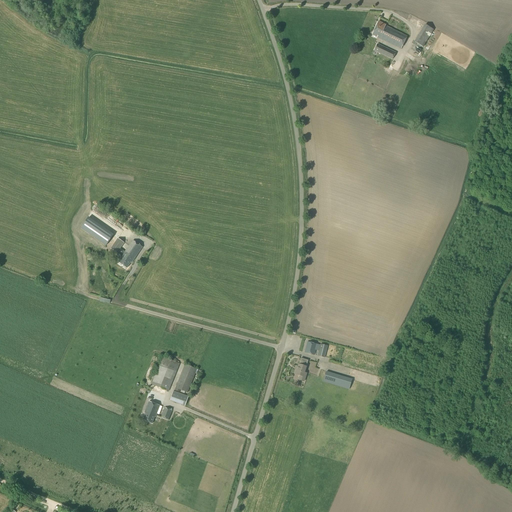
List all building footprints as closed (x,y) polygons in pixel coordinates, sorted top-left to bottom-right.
[(401,49),(407,36),(385,25),(378,21),(372,35),(401,49)] [(423,47),(433,30),(425,25),(414,42),(423,47)] [(392,60),(395,53),(377,44),(374,51),(392,60)] [(109,232),(101,243),(106,246),(113,235),(109,232)] [(124,252),(120,249),(124,243),(117,238),(110,249),(122,257),(118,262),(127,268),(130,263),(131,263),(142,247),(132,240),(124,252)] [(317,344),(307,342),(304,353),(314,355),(317,344)] [(327,346),(320,344),(317,356),(324,358),(327,346)] [(378,361),(382,349),(365,344),(364,346),(360,345),(357,354),(378,361)] [(151,385),(168,391),(179,363),(162,357),(159,366),(151,385)] [(304,372),(308,360),(300,358),(298,364),(297,364),(294,374),(299,376),(298,380),(303,382),(306,373),(304,372)] [(355,370),(374,374),(376,368),(371,367),(371,365),(367,364),(368,363),(357,361),(355,370)] [(187,392),(196,369),(185,364),(174,390),(179,392),(180,390),(187,392)] [(351,390),(367,393),(369,385),(353,381),(351,390)] [(185,406),(188,396),(173,391),(170,401),(185,406)] [(160,406),(148,401),(144,413),(145,413),(142,420),(152,423),(154,417),(155,417),(160,406)] [(168,420),(172,410),(164,407),(160,417),(168,420)]
